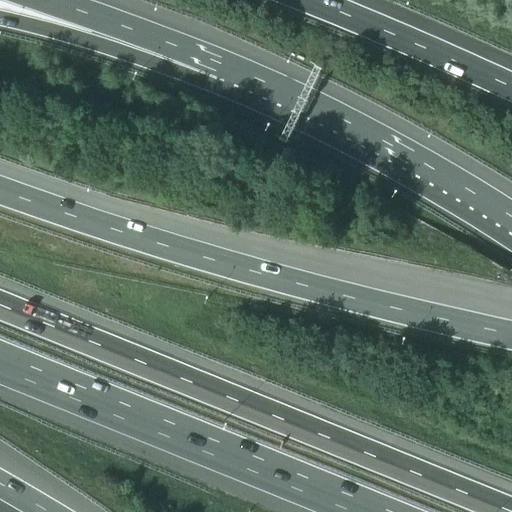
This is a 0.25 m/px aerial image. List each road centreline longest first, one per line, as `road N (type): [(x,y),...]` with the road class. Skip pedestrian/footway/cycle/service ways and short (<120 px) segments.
road 1 (motorway): [(507,511),(0,303)]
road 2 (motorway): [(511,336),(300,286),(0,190)]
road 3 (motorway): [(0,360),(377,511)]
road 4 (motorway): [(511,228),(334,125),(221,75)]
road 5 (motorway): [(511,91),(296,0)]
road 6 (motorway): [(221,75),(159,66),(0,19)]
road 7 (motorway): [(221,75),(169,45),(46,0)]
